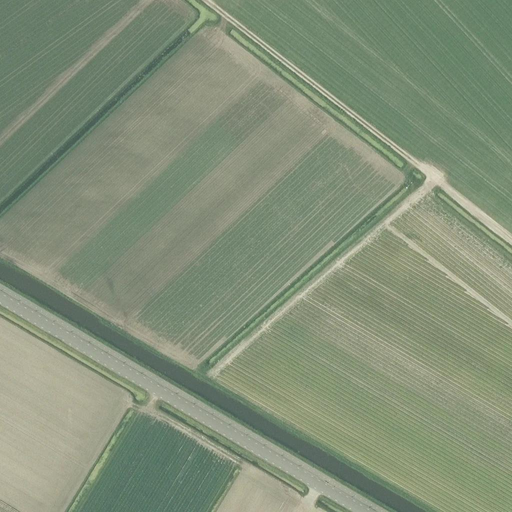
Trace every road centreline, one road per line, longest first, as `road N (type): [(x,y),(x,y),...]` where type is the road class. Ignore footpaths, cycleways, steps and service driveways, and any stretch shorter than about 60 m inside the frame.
road 1 (unclassified): [(362,511),(0,298)]
road 2 (track): [(420,167),(207,0)]
